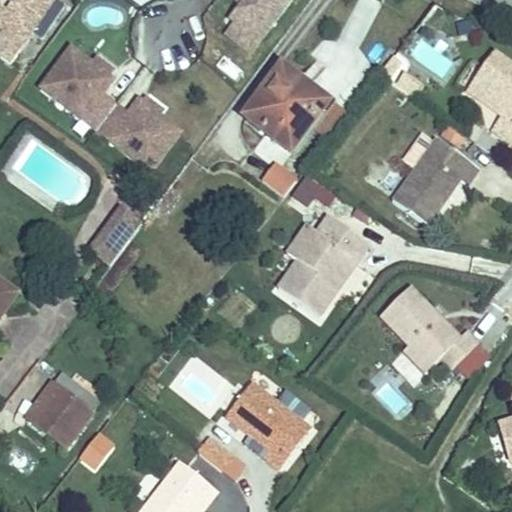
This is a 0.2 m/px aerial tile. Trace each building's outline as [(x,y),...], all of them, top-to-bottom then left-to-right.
[(245,55),(286,0),(230,0),(228,3),(236,9),(217,34),(222,37),(245,55)] [(379,56),(394,21),(376,13),(382,0),(380,0),(354,0),(338,39),(379,56)] [(1,12),(0,12),(0,62),(25,30),(1,12)] [(25,30),(0,62),(0,67),(10,75),(37,40),(25,30)] [(245,55),(222,37),(213,49),(236,67),(245,55)] [(433,49),(424,62),(444,76),(454,63),(433,49)] [(89,110),(100,96),(97,94),(78,79),(58,63),(28,102),(70,135),(89,110)] [(282,90),(267,77),(230,123),(261,148),(244,168),(240,174),(261,192),(267,184),(319,121),(291,99),(302,86),(314,71),(304,63),(290,80),(282,90)] [(415,97),(424,73),(404,65),(395,90),(415,97)] [(275,67),(267,77),(282,90),(290,80),(275,67)] [(511,90),(487,72),(459,109),(492,133),(484,144),(511,164),(511,96),(510,95),(511,92),(511,90)] [(101,88),(82,74),(78,79),(97,94),(101,88)] [(329,109),(302,86),(291,99),(319,121),(329,109)] [(83,145),(101,120),(89,110),(70,135),(83,145)] [(135,123),(139,118),(133,113),(128,118),(135,123)] [(105,162),(135,123),(128,118),(125,116),(114,130),(95,154),(105,162)] [(152,127),(139,118),(135,123),(147,133),(152,127)] [(95,154),(114,130),(101,120),(83,145),(95,154)] [(138,187),(168,149),(147,133),(135,123),(105,162),(138,187)] [(464,183),(423,153),(420,157),(408,149),(389,176),(401,184),(380,213),(412,237),(443,194),(452,200),(464,183)] [(294,192),(321,211),(332,195),(305,176),(294,192)] [(95,283),(128,240),(107,224),(75,268),(95,283)] [(303,329),(359,254),(321,226),(302,250),(284,275),(265,301),(303,329)] [(270,265),(284,275),(302,250),(288,240),(270,265)] [(1,298),(0,299),(0,322),(12,307),(1,298)] [(397,313),(362,341),(391,377),(405,394),(420,382),(432,396),(461,372),(448,357),(439,364),(397,313)] [(399,399),(405,394),(391,377),(385,382),(399,399)] [(48,380),(41,390),(81,420),(89,410),(48,380)] [(13,427),(35,443),(46,429),(65,443),(81,420),(41,390),(13,427)] [(214,434),(238,453),(244,458),(257,468),(251,476),(267,488),(299,447),(241,400),(214,434)] [(511,461),(511,417),(511,424),(500,427),(506,463),(511,461)] [(46,429),(35,443),(54,457),(65,443),(46,429)] [(97,431),(76,459),(94,473),(115,445),(97,431)] [(238,453),(234,458),(240,462),(244,458),(238,453)] [(197,455),(186,469),(209,487),(220,473),(197,455)] [(162,479),(135,511),(193,511),(197,508),(162,479)]
